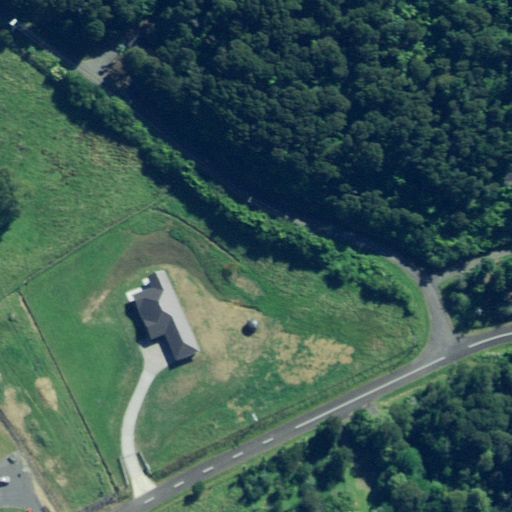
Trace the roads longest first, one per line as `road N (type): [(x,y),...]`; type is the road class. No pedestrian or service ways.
road 1 (residential): [(0,23),(249,207),(320,218),(362,251),(451,354)]
road 2 (unclassified): [(130,511),(451,354)]
